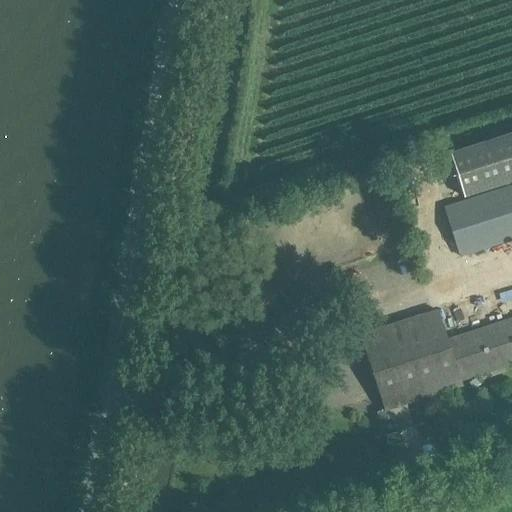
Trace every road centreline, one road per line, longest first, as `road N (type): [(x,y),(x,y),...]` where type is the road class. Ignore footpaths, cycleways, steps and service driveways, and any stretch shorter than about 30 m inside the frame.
road 1 (tertiary): [(90,511),(177,0)]
road 2 (track): [(511,269),(354,316),(309,388),(265,397),(111,394)]
